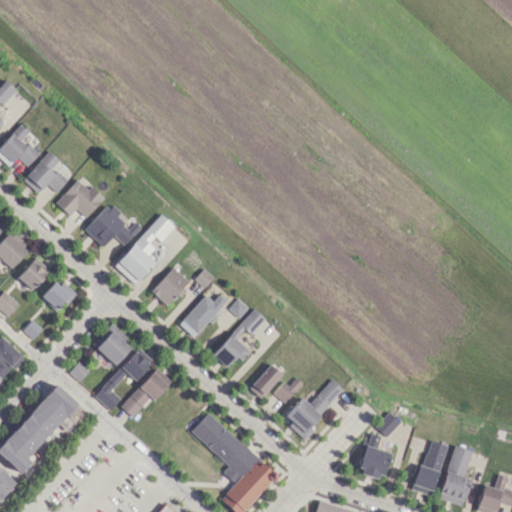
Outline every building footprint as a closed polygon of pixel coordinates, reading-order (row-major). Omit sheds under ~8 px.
[(0,104),(14,90),(4,80),(0,84),(0,124),(9,115),(0,106),(0,104)] [(20,139),(27,131),(18,123),(0,144),(0,159),(8,166),(15,158),(25,166),(36,153),(20,139)] [(65,180),(51,167),(57,160),(47,151),(21,179),(37,193),(45,183),(55,192),(65,180)] [(54,202),(68,215),(74,208),(84,217),(100,199),(77,178),(54,202)] [(100,247),(114,234),(123,243),(139,228),(133,222),(128,226),(107,204),(82,228),(100,247)] [(135,284),(154,262),(146,256),(154,246),(152,244),(170,224),(158,214),(114,266),(135,284)] [(0,263),(2,261),(11,268),(27,248),(7,231),(0,239),(0,263)] [(29,289),(48,271),(35,257),(15,274),(29,289)] [(165,305),(187,282),(171,267),(149,290),(165,305)] [(202,287),(211,277),(202,268),(193,278),(202,287)] [(56,311),(72,293),(55,278),(39,296),(56,311)] [(0,291),(0,309),(6,315),(17,303),(2,290),(0,291)] [(204,295),(177,323),(192,337),(226,301),(218,294),(211,302),(204,295)] [(226,308),(237,317),(246,307),(235,298),(226,308)] [(210,354),(225,367),(236,355),(241,359),(248,351),(234,339),(243,329),(249,334),(264,318),(252,307),(210,354)] [(21,329),(31,338),(40,328),(30,319),(21,329)] [(132,347),(109,324),(90,342),(114,365),(132,347)] [(0,378),(20,357),(0,337),(0,378)] [(94,395),(109,409),(119,398),(110,390),(125,373),(134,381),(151,361),(135,348),(94,395)] [(67,371),(78,381),(87,370),(77,361),(67,371)] [(260,398),(280,373),(268,363),(248,388),(260,398)] [(148,397),(152,401),(170,383),(155,368),(119,406),(130,416),(148,397)] [(287,385),(282,380),(271,392),(282,402),(300,382),(294,377),(287,385)] [(341,389),(330,379),(308,402),(319,413),(341,389)] [(0,440),(0,450),(20,469),(29,459),(24,455),(75,401),(55,383),(0,440)] [(313,429),(309,425),(319,415),(300,397),(284,414),(291,421),(287,424),(303,439),(313,429)] [(373,426),(385,437),(398,421),(386,411),(373,426)] [(189,430),(227,464),(221,470),(234,482),(220,497),(236,511),(238,511),(274,474),(255,457),(255,456),(206,412),(189,430)] [(388,452),(374,448),(378,435),(368,432),(357,473),(380,479),(388,452)] [(444,445),(428,440),(421,465),(416,464),(409,489),(429,495),(444,445)] [(435,497),(460,505),(468,478),(461,476),(469,450),(452,445),(435,497)] [(0,497),(14,482),(0,470),(0,497)] [(480,511),(492,511),(495,502),(511,506),(511,501),(511,490),(501,487),(504,476),(495,473),(491,487),(481,484),(474,510),(480,511)] [(353,511),(317,500),(313,511),(353,511)] [(153,511),(175,511),(163,501),(153,511)]
